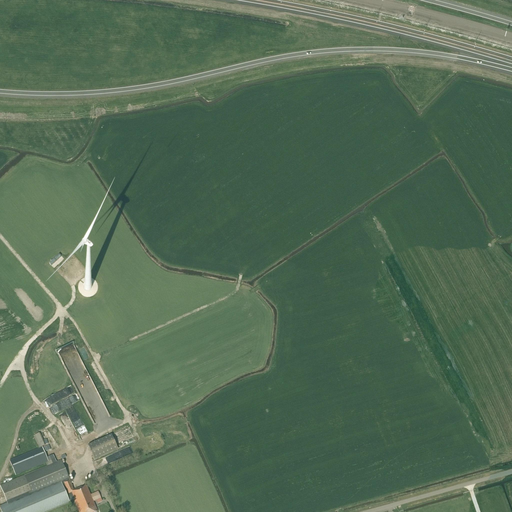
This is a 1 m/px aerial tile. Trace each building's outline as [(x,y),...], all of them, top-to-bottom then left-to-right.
[(61,257),(59,255),(49,263),(51,266),(61,257)] [(68,413),(62,416),(71,434),(77,431),(75,429),(76,429),(73,423),(68,413)] [(113,434),(88,445),(95,460),(136,441),(128,423),(112,430),(113,434)] [(39,449),(45,446),(43,440),(44,439),(41,433),(33,436),(39,449)] [(114,452),(117,459),(133,452),(130,445),(114,452)] [(8,504),(0,508),(1,511),(50,511),(70,504),(62,483),(64,482),(64,483),(63,483),(68,495),(71,494),(79,511),(97,511),(98,511),(94,503),(93,502),(101,499),(98,492),(90,495),(87,486),(82,488),(81,487),(73,490),(72,488),(73,488),(70,480),(62,461),(53,464),(52,460),(48,462),(43,448),(10,461),(16,475),(45,463),(47,467),(1,486),(8,504)]
